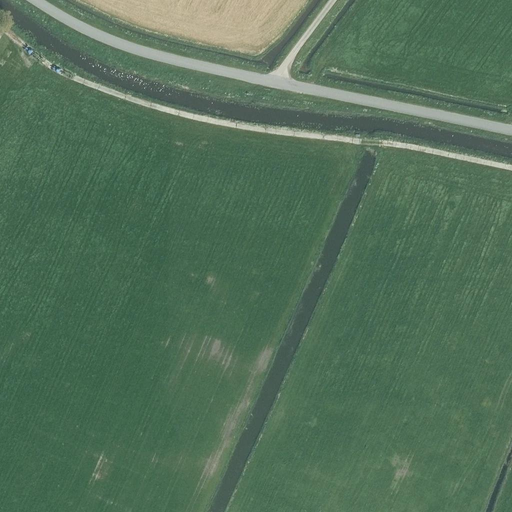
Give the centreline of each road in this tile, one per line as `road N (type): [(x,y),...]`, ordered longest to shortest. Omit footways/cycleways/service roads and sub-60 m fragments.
road 1 (track): [(511,168),(165,109),(61,72),(0,26)]
road 2 (unclassified): [(511,131),(138,51),(33,0)]
